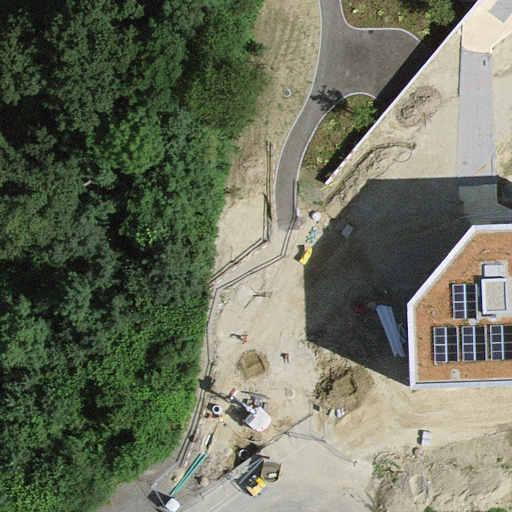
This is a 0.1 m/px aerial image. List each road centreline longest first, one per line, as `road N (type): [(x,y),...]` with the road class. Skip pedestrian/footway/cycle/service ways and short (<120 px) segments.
road 1 (unknown): [(311,464),(254,366),(241,248),(280,118),(345,0)]
road 2 (unclassified): [(249,511),(311,464),(351,511)]
